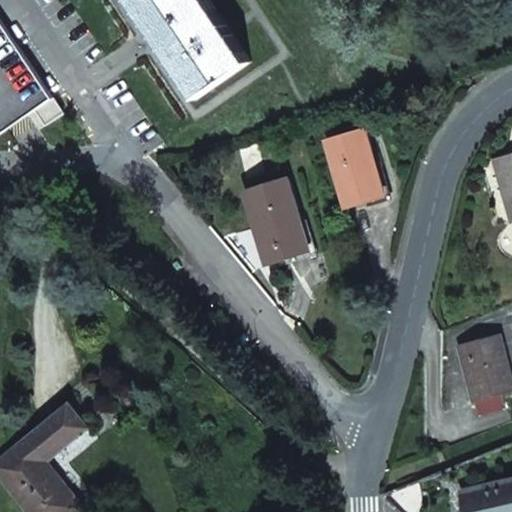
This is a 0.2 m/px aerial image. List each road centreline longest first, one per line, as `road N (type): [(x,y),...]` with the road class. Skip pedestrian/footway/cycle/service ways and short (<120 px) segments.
road 1 (residential): [(21,0),(76,87),(143,170),(370,431)]
road 2 (residential): [(370,431),(391,320),(441,165),(482,103),(511,87)]
road 3 (unknown): [(365,503),(310,448),(176,342)]
